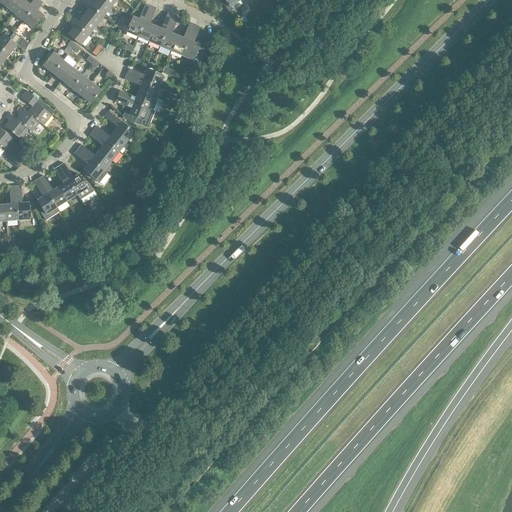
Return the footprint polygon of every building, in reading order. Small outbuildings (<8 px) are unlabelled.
[(8,0),(5,5),(14,13),(24,0),(8,0)] [(38,0),(33,0),(30,4),(24,0),(14,13),(23,20),(39,0),(38,0)] [(43,3),(39,0),(23,20),(33,28),(44,15),(37,10),(43,3)] [(89,0),(83,0),(83,1),(103,17),(111,8),(101,0),(95,0),(93,3),(89,0)] [(103,17),(83,1),(80,4),(88,10),(83,16),(96,26),(103,17)] [(139,20),(132,17),(131,20),(129,24),(126,32),(137,37),(151,6),(145,4),(139,20)] [(151,6),(137,37),(149,42),(155,27),(149,24),(156,8),(151,6)] [(149,42),(160,47),(173,16),(168,13),(161,29),(155,27),(149,42)] [(89,36),(96,26),(83,16),(78,22),(71,16),(68,19),(89,36)] [(172,34),(178,18),(173,16),(160,47),(171,51),(177,36),(172,34)] [(81,46),(89,36),(68,19),(65,23),(73,29),(68,35),(81,46)] [(128,19),(122,25),(128,27),(129,24),(131,20),(128,19)] [(183,38),(177,36),(171,51),(182,56),(195,25),(189,23),(183,38)] [(200,27),(195,25),(182,56),(186,58),(193,61),(195,57),(202,60),(208,47),(200,44),(199,46),(198,45),(194,43),(200,27)] [(25,51),(29,44),(14,32),(11,35),(9,38),(17,45),(25,51)] [(17,45),(9,38),(7,37),(4,35),(4,34),(0,39),(0,47),(9,54),(17,45)] [(0,62),(2,64),(9,54),(0,47),(0,62)] [(63,60),(54,53),(43,66),(53,73),(63,60)] [(53,73),(63,81),(73,68),(63,60),(53,73)] [(72,88),(82,75),(73,68),(63,81),(72,88)] [(145,75),(129,69),(127,74),(158,87),(162,75),(147,69),(145,75)] [(114,75),(108,71),(105,75),(111,79),(114,75)] [(154,98),(158,87),(127,74),(125,80),(140,86),(138,92),(154,98)] [(92,83),(82,75),(72,88),(81,96),(92,83)] [(91,104),(101,91),(92,83),(81,96),(91,104)] [(39,100),(27,91),(21,98),(33,107),(28,112),(40,122),(44,125),(55,111),(39,99),(39,100)] [(138,92),(136,98),(120,91),(118,97),(155,111),(153,110),(158,99),(154,98),(138,92)] [(118,97),(116,102),(132,109),(129,114),(126,111),(122,116),(139,130),(139,128),(142,126),(146,127),(149,126),(155,111),(118,97)] [(21,113),(17,119),(28,129),(32,132),(40,122),(28,112),(20,106),(17,110),(21,113)] [(179,107),(177,113),(184,116),(186,111),(179,107)] [(117,127),(114,132),(127,142),(134,133),(108,111),(104,116),(117,127)] [(5,117),(9,120),(5,126),(21,139),(28,129),(17,119),(9,113),(5,117)] [(119,152),(127,142),(114,132),(110,137),(98,127),(97,126),(93,131),(119,152)] [(14,139),(0,128),(0,144),(2,146),(6,149),(14,139)] [(112,161),(119,152),(93,131),(89,135),(91,137),(103,146),(99,151),(112,161)] [(159,144),(164,148),(168,144),(163,140),(159,144)] [(81,145),(78,149),(104,170),(112,161),(99,151),(95,155),(81,145)] [(104,170),(78,149),(74,154),(88,165),(83,170),(99,183),(107,173),(104,170)] [(13,156),(8,161),(17,169),(22,163),(19,161),(13,156)] [(64,163),(59,166),(77,195),(78,194),(81,199),(95,190),(86,180),(84,182),(79,174),(73,177),(65,165),(64,163)] [(141,170),(146,173),(150,169),(145,165),(141,170)] [(77,195),(59,166),(54,169),(63,184),(58,187),(67,201),(77,195)] [(44,176),(39,179),(59,212),(60,212),(57,207),(67,201),(58,187),(53,190),(44,176)] [(59,212),(39,179),(34,182),(43,196),(37,200),(44,211),(40,213),(45,221),(59,212)] [(21,186),(15,187),(18,220),(30,219),(29,202),(22,203),(21,189),(21,186)] [(11,204),(5,205),(6,221),(18,220),(15,187),(9,187),(11,204)] [(91,216),(96,224),(106,219),(101,210),(91,216)] [(65,236),(68,241),(74,238),(70,232),(65,236)]
